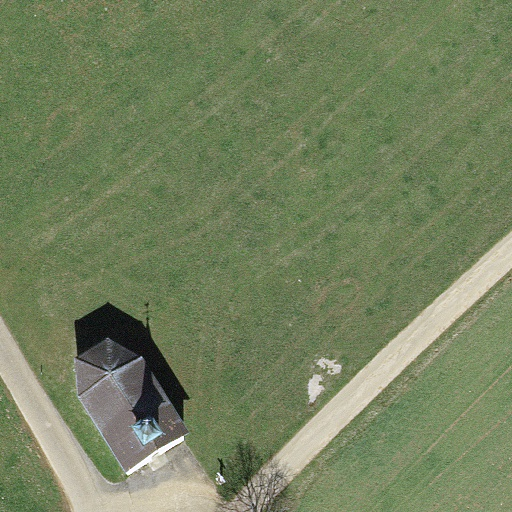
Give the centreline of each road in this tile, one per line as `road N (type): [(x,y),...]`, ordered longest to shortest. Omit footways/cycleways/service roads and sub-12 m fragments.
road 1 (track): [(220,511),(325,430),(511,255)]
road 2 (track): [(0,351),(102,511)]
